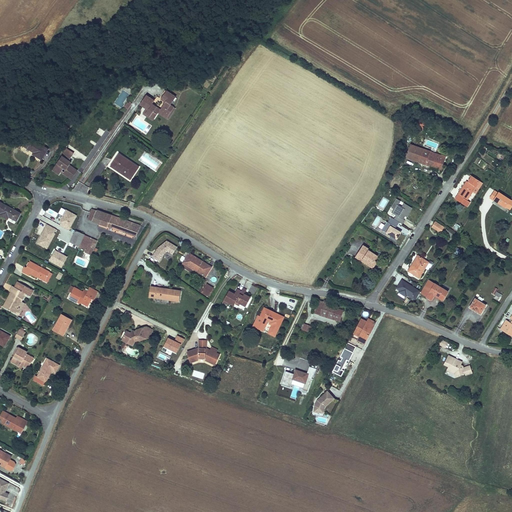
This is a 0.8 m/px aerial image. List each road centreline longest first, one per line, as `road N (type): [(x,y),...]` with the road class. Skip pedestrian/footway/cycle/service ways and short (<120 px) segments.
road 1 (residential): [(369,303),(511,79)]
road 2 (tertiary): [(160,222),(259,279),(369,303)]
road 3 (residential): [(52,420),(160,222)]
road 4 (tertiary): [(369,303),(511,355)]
